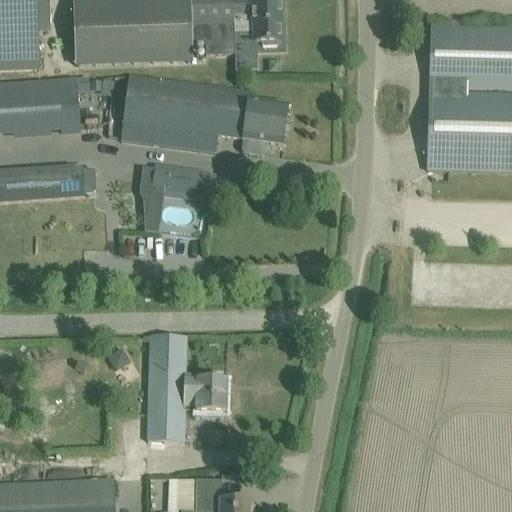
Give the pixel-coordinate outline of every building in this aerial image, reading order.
[(0,0),(0,74),(40,73),(38,32),(50,32),(48,0),(0,0)] [(76,0),(79,70),(193,66),(192,58),(235,57),(234,36),(233,18),(233,1),(232,0),(76,0)] [(251,0),(251,1),(233,1),(233,18),(234,36),(235,57),(235,74),(258,74),(256,46),(262,46),(262,50),(277,49),(277,45),(280,45),(280,27),(281,27),(280,0),(251,0)] [(428,173),(511,175),(511,32),(432,30),(428,173)] [(122,143),(214,156),(217,138),(242,142),(242,143),(243,143),(249,103),(250,94),(131,77),(122,143)] [(75,83),(0,87),(0,139),(15,139),(15,144),(51,142),(51,136),(63,135),(63,141),(79,139),(79,129),(76,97),(75,83)] [(102,93),(102,88),(102,84),(89,85),(90,94),(101,94),(102,93)] [(244,157),(261,159),(264,156),(266,146),(282,148),(288,109),(249,103),(243,143),(242,153),(244,157)] [(0,203),(83,198),(83,196),(93,195),(95,192),(94,173),(91,171),(83,171),(83,167),(0,172),(0,203)] [(155,170),(143,169),(139,195),(143,202),(143,233),(157,235),(162,193),(164,194),(202,199),(205,175),(155,168),(155,170)] [(148,445),(184,446),(185,405),(183,405),(184,379),(185,379),(186,339),(151,338),(148,445)] [(196,414),(226,415),(226,382),(198,381),(198,379),(185,379),(184,379),(183,405),(185,405),(196,405),(196,414)] [(0,486),(0,511),(113,511),(113,482),(0,486)] [(221,503),(221,484),(195,483),(194,511),(247,511),(248,503),(221,503)]
